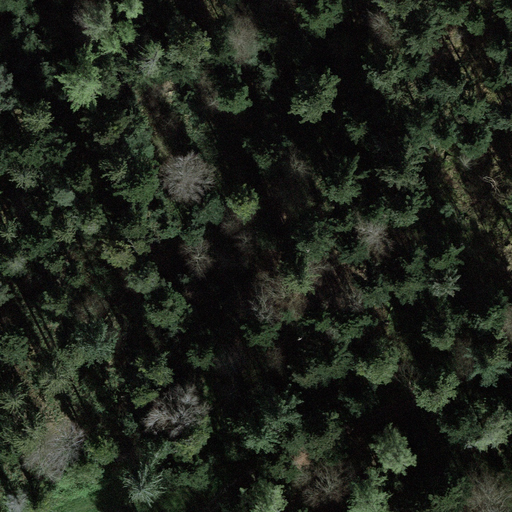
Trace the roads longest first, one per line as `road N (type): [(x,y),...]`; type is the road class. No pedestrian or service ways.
road 1 (track): [(216,503),(224,375),(286,196),(392,0)]
road 2 (track): [(212,511),(226,493),(511,350)]
